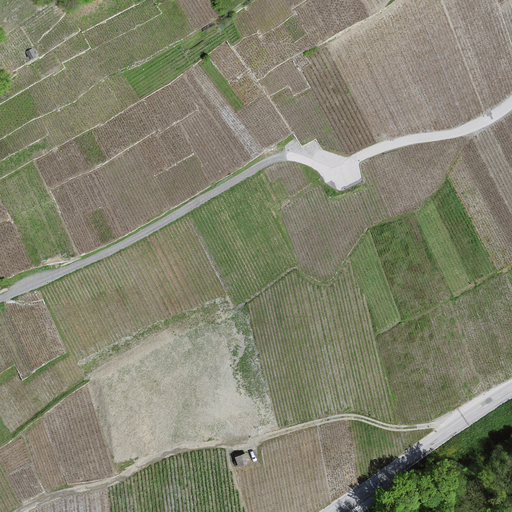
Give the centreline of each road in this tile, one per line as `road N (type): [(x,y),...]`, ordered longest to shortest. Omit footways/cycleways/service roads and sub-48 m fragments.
road 1 (track): [(0,298),(119,247),(273,157),(336,172),(397,143),(481,125),(511,103)]
road 2 (track): [(19,511),(197,446),(251,441),(324,418),(449,430)]
road 3 (tertiary): [(331,511),(511,389)]
